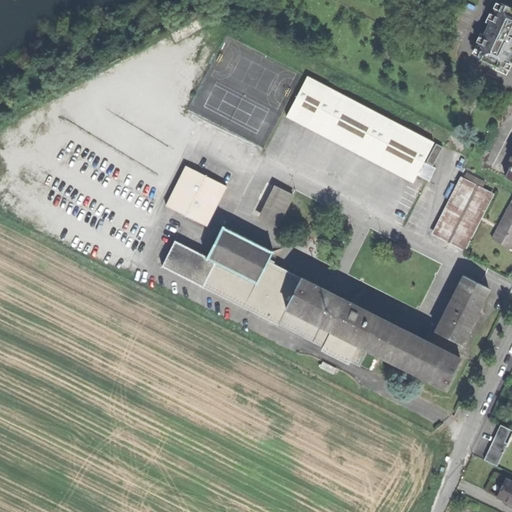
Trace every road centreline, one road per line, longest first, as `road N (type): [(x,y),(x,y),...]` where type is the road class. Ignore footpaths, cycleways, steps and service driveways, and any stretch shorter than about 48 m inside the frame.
road 1 (unclassified): [(511,344),(438,511)]
road 2 (unknown): [(452,258),(420,312),(337,275)]
